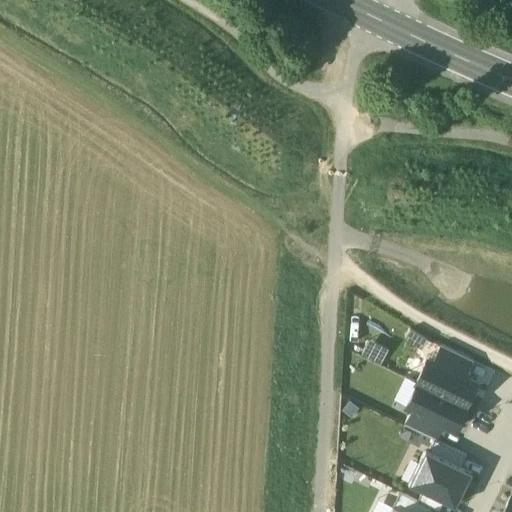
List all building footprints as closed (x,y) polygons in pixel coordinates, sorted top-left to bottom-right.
[(441,344),(433,360),(466,376),(473,360),(441,344)] [(418,381),(465,404),(476,381),(466,376),(433,360),(427,357),(416,380),(418,381)] [(465,404),(418,381),(407,405),(412,407),(444,423),(455,429),(467,405),(465,404)] [(437,439),(444,423),(412,407),(404,423),(437,439)] [(429,450),(461,466),(466,455),(434,439),(429,450)] [(408,482),(424,489),(445,500),(455,505),(472,471),(461,466),(429,450),(425,448),(408,482)] [(424,489),(418,500),(433,508),(439,511),(445,500),(424,489)] [(394,505),(407,511),(430,511),(433,508),(418,500),(400,492),(394,505)] [(511,511),(511,494),(503,511),(511,511)]
